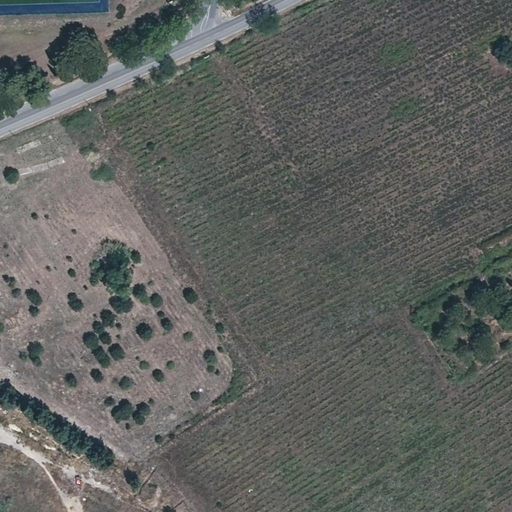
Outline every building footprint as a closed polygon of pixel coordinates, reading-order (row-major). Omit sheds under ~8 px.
[(115,259),(109,250),(93,260),(99,270),(115,259)] [(69,465),(77,453),(7,407),(0,418),(0,420),(28,439),(29,437),(59,457),(58,459),(69,465)] [(0,474),(3,474),(3,467),(10,467),(10,450),(0,450),(0,474)] [(28,473),(29,461),(18,461),(18,473),(28,473)] [(26,474),(25,481),(33,483),(35,476),(26,474)]
